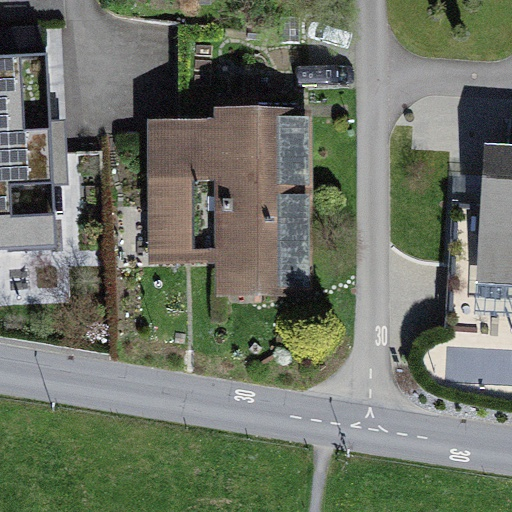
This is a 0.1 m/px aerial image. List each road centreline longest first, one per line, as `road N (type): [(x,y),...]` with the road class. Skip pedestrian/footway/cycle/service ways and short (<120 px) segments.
road 1 (residential): [(337,428),(361,0)]
road 2 (residential): [(337,428),(0,371)]
road 3 (residential): [(511,447),(337,428)]
